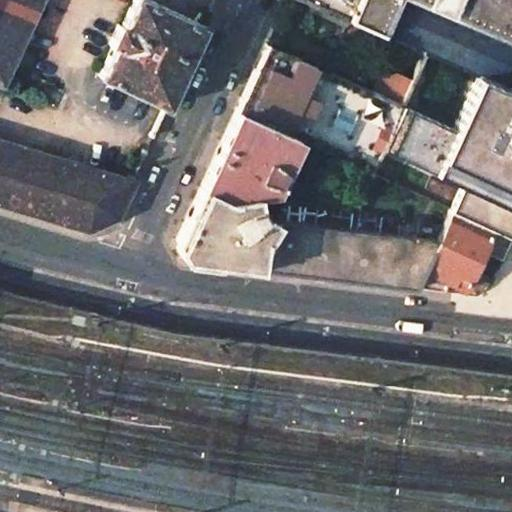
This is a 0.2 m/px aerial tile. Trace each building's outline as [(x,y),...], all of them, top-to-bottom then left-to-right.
[(0,0),(0,84),(2,85),(5,77),(13,62),(41,0),(0,0)] [(110,47),(97,75),(166,107),(203,25),(150,0),(131,0),(121,25),(118,24),(107,45),(110,47)] [(306,0),(346,18),(353,0),(306,0)] [(511,0),(353,0),(346,18),(422,52),(482,78),(511,91),(511,0)] [(266,43),(235,109),(295,136),(368,169),(378,148),(399,103),(372,91),(266,43)] [(383,67),(372,91),(399,103),(409,79),(383,67)] [(511,91),(482,78),(460,130),(441,175),(511,205),(511,91)] [(378,148),(441,175),(460,130),(399,103),(378,148)] [(228,197),(270,191),(295,136),(235,109),(200,185),(228,197)] [(131,181),(0,140),(0,202),(88,229),(115,217),(121,203),(131,181)] [(228,197),(200,185),(176,239),(186,258),(256,267),(260,241),(274,218),(258,211),(254,205),(253,198),(268,196),(270,191),(228,197)] [(441,225),(283,205),(274,218),(260,241),(256,267),(413,287),(441,225)] [(448,211),(441,225),(413,287),(444,290),(448,282),(462,289),(460,293),(477,295),(489,287),(493,279),(471,268),(480,250),(501,260),(511,239),(448,211)]
